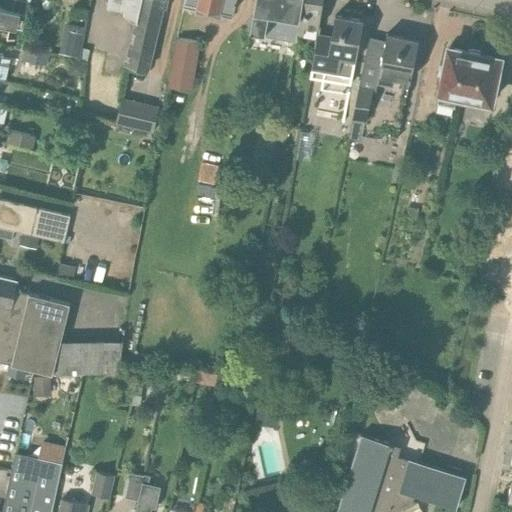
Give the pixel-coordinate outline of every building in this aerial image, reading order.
[(165,0),(114,0),(113,4),(130,8),(129,13),(134,18),(141,19),(131,63),(151,67),(165,0)] [(195,0),(234,8),(236,0),(195,0)] [(301,25),(305,0),(257,0),(253,29),(298,37),(301,25)] [(319,34),(324,0),(305,0),(301,25),(300,30),(319,34)] [(0,41),(6,43),(10,27),(17,28),(21,12),(0,7),(0,41)] [(356,60),(359,21),(333,15),(327,41),(317,41),(312,67),(339,72),(342,57),(356,60)] [(66,21),(63,52),(82,54),(85,23),(66,21)] [(406,38),(387,34),(379,80),(394,84),(396,76),(413,79),(419,40),(415,40),(416,37),(407,35),(406,38)] [(176,39),(169,87),(191,91),(199,42),(176,39)] [(465,96),(475,49),(471,48),(468,50),(468,51),(449,47),(437,101),(453,104),(455,94),(465,96)] [(24,59),(47,64),(49,52),(26,48),(24,59)] [(480,50),(475,49),(465,96),(491,102),(501,57),(482,53),(480,50)] [(0,52),(0,78),(6,80),(11,59),(2,57),(3,53),(0,52)] [(373,90),(358,87),(351,119),(366,122),(373,90)] [(159,107),(122,98),(116,124),(153,133),(159,107)] [(8,142),(32,148),(35,136),(11,131),(8,142)] [(201,163),(198,182),(215,184),(218,166),(201,163)] [(499,214),(509,216),(511,203),(511,198),(503,197),(499,214)] [(0,199),(0,227),(15,231),(32,236),(32,235),(64,242),(71,216),(0,199)] [(0,237),(13,240),(15,231),(0,227),(0,237)] [(0,276),(0,307),(13,310),(17,291),(20,281),(0,276)] [(269,302),(272,293),(259,289),(256,298),(269,302)] [(65,326),(70,304),(17,291),(13,310),(0,307),(0,360),(53,374),(61,341),(65,326)] [(271,304),(281,306),(284,296),(274,294),(271,304)] [(326,303),(317,301),(314,314),(323,316),(326,303)] [(301,315),(312,318),(315,307),(304,304),(301,315)] [(53,374),(100,373),(120,374),(124,339),(61,341),(53,374)] [(257,390),(261,369),(244,367),(240,387),(257,390)] [(196,382),(216,386),(219,373),(198,369),(196,382)] [(100,382),(118,383),(120,374),(100,373),(100,382)] [(132,405),(140,406),(144,388),(137,386),(132,405)] [(262,399),(259,419),(280,423),(283,403),(262,399)] [(401,447),(401,446),(361,434),(361,435),(362,435),(339,510),(338,509),(337,510),(342,511),(420,511),(421,511),(416,501),(407,499),(410,491),(456,505),(456,507),(457,507),(466,476),(465,476),(465,477),(409,460),(410,459),(409,458),(408,461),(397,457),(400,447),(401,447)] [(2,511),(51,511),(62,463),(14,453),(4,502),(2,511)] [(115,475),(97,470),(92,494),(110,498),(115,475)] [(135,500),(140,475),(130,472),(125,498),(135,500)] [(143,475),(140,475),(135,500),(139,501),(136,511),(150,511),(152,508),(156,509),(161,486),(149,484),(151,476),(143,474),(143,475)] [(87,511),(89,504),(61,498),(58,511),(87,511)] [(193,502),(191,511),(202,511),(204,504),(193,502)]
